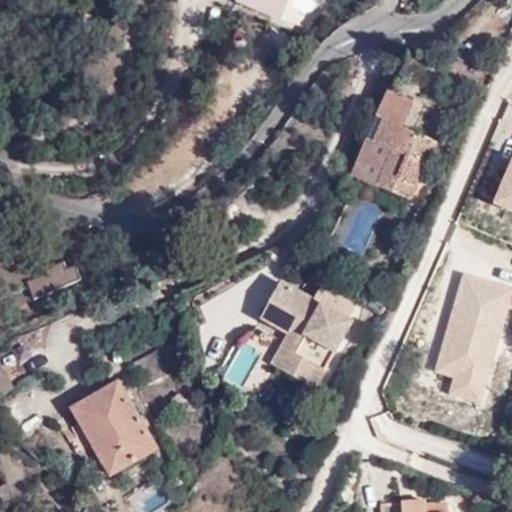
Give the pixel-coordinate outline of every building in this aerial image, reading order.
[(252,0),(274,10),(278,0),(252,0)] [(74,31),(91,36),(106,20),(109,10),(94,6),(90,19),(78,16),(74,31)] [(427,104),(387,87),(374,117),(384,123),(361,174),(412,197),(437,137),(418,126),(427,104)] [(385,198),(363,187),(341,234),(364,246),(385,198)] [(436,291),(478,310),(511,235),(511,215),(478,201),(436,291)] [(45,229),(0,240),(0,300),(4,302),(7,285),(34,276),(34,268),(53,264),(45,229)] [(358,307),(323,287),(316,299),(283,281),(269,307),(311,330),(298,352),(327,368),(354,321),(351,319),(358,307)] [(465,334),(478,310),(436,291),(425,315),(465,334)] [(315,388),(327,368),(298,352),(311,330),(269,307),(262,320),(290,335),(285,344),(275,361),(273,364),(315,388)] [(275,361),(285,344),(257,328),(245,344),(275,361)] [(173,337),(135,357),(142,372),(181,352),(173,337)] [(116,373),(72,398),(109,467),(154,441),(116,373)] [(166,471),(126,493),(136,511),(148,511),(177,496),(166,471)] [(357,511),(333,501),(328,511),(357,511)]
